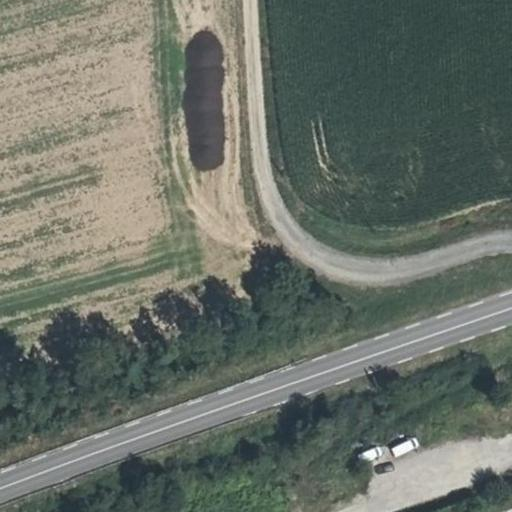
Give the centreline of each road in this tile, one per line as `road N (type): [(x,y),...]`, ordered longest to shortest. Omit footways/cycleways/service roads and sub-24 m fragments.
road 1 (secondary): [(0,496),(511,310)]
road 2 (residential): [(511,237),(403,263),(323,251),(279,227),(264,166),(258,0)]
road 3 (unknown): [(373,511),(511,453)]
